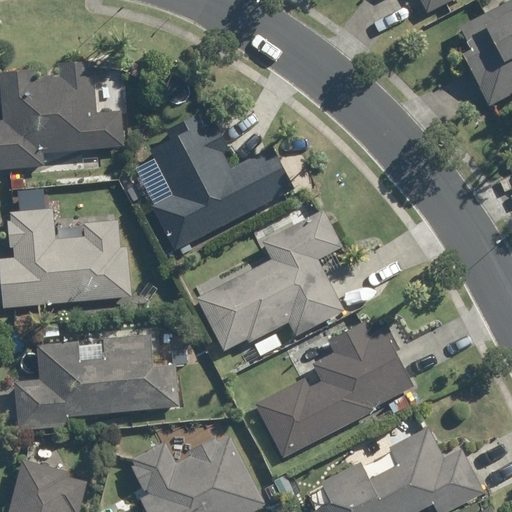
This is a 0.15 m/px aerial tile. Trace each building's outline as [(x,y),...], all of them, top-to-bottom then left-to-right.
[(419,0),(427,13),(451,0),(419,0)] [(511,0),(510,0),(459,27),(471,49),(461,54),(488,106),(511,93),(511,0)] [(0,72),(0,95),(2,121),(0,121),(0,169),(43,166),(42,154),(123,148),(120,112),(95,114),(91,62),(58,64),(59,75),(35,77),(35,70),(0,72)] [(165,131),(169,140),(149,150),(172,197),(154,206),(177,250),(293,189),(270,147),(229,169),(221,152),(227,149),(215,126),(209,128),(201,113),(165,131)] [(22,178),(10,180),(11,190),(23,188),(22,178)] [(31,198),(19,199),(20,210),(33,209),(31,198)] [(116,220),(82,223),(83,238),(53,240),(51,209),(9,212),(10,222),(7,223),(8,246),(12,246),(13,259),(0,259),(0,282),(2,307),(130,297),(127,247),(118,247),(116,220)] [(331,251),(341,246),(322,210),(260,242),(270,260),(195,299),(223,351),(244,340),(246,343),(287,321),(294,336),(343,311),(322,270),(337,262),(331,251)] [(333,353),(312,364),(321,383),(310,389),(304,379),(254,404),(282,458),(374,411),(372,407),(412,387),(394,353),(399,351),(386,326),(370,335),(363,323),(328,341),(333,353)] [(279,331),(250,344),(257,358),(286,344),(279,331)] [(148,337),(102,340),(104,360),(77,362),(75,343),(35,346),(38,381),(14,382),(18,431),(67,427),(66,417),(178,407),(175,365),(150,367),(148,337)] [(399,399),(388,404),(393,414),(403,409),(399,399)] [(330,503),(314,511),(414,511),(430,504),(434,511),(446,511),(483,493),(460,449),(443,459),(426,427),(387,447),(397,464),(367,480),(358,463),(319,483),(330,503)] [(146,488),(149,494),(139,499),(146,511),(245,511),(263,503),(229,437),(216,444),(213,439),(187,453),(189,457),(175,464),(164,444),(131,460),(134,467),(130,468),(141,490),(146,488)] [(76,511),(85,483),(65,477),(66,472),(21,460),(7,511),(76,511)] [(273,482),(281,497),(292,491),(285,476),(273,482)] [(287,511),(281,502),(269,508),(271,511),(287,511)]
